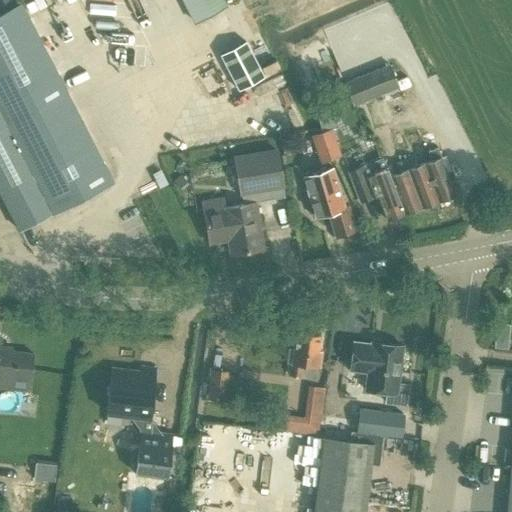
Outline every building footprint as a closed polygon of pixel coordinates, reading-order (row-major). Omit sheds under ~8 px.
[(184,0),(196,22),(227,6),(223,0),(184,0)] [(20,2),(0,12),(0,193),(18,228),(52,211),(54,216),(104,190),(101,186),(112,180),(20,2)] [(264,77),(245,41),(219,55),(238,90),(264,77)] [(381,68),(376,70),(385,93),(398,87),(389,65),(386,56),(377,59),(381,68)] [(376,70),(360,77),(369,99),(385,93),(376,70)] [(360,77),(344,83),(353,105),(369,99),(360,77)] [(330,130),(322,133),(317,134),(312,136),(321,162),(339,156),(330,130)] [(438,200),(455,194),(438,147),(428,151),(432,160),(424,163),(438,200)] [(242,199),(284,191),(277,150),(235,157),(242,199)] [(438,200),(424,163),(415,166),(412,157),(404,160),(421,206),(438,200)] [(405,212),(391,175),(384,158),(349,171),(359,199),(377,192),(386,219),(405,212)] [(405,212),(421,206),(404,160),(396,163),(400,172),(391,175),(405,212)] [(332,169),(304,178),(316,217),(328,213),(334,235),(355,228),(349,206),(344,207),(332,169)] [(204,210),(203,210),(209,243),(219,241),(222,237),(228,236),(230,247),(231,254),(263,249),(255,202),(253,202),(243,204),(225,207),(204,210)] [(318,349),(320,335),(296,332),(290,375),(300,377),(302,365),(319,367),(322,350),(318,349)] [(349,362),(353,339),(340,337),(336,361),(349,362)] [(371,342),(371,344),(353,342),(349,370),(367,372),(365,390),(387,392),(385,402),(405,405),(408,385),(398,384),(403,346),(371,342)] [(0,388),(28,392),(33,353),(0,349),(0,388)] [(111,368),(106,412),(129,415),(141,431),(140,430),(140,432),(137,458),(135,473),(166,477),(172,435),(160,433),(149,418),(156,369),(140,367),(139,372),(111,368)] [(238,376),(229,375),(229,371),(211,369),(208,396),(234,400),(238,376)] [(319,433),(325,386),(307,383),(303,413),(282,411),(280,428),(319,433)] [(384,435),(393,436),(401,437),(402,423),(404,415),(359,409),(356,431),(384,435)] [(379,465),(383,436),(351,432),(350,440),(324,437),(314,511),(363,511),(370,464),(379,465)] [(56,466),(36,463),(34,479),(54,481),(56,466)]
